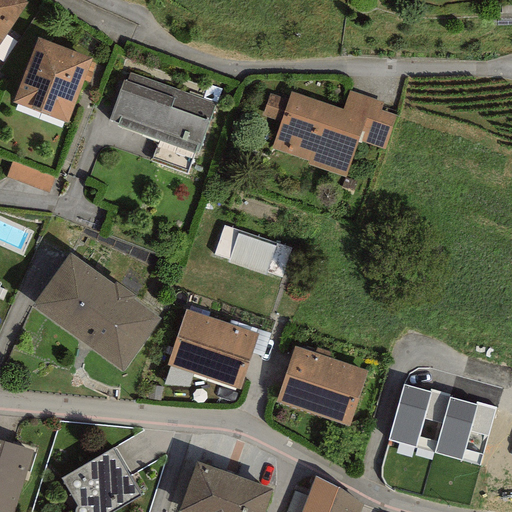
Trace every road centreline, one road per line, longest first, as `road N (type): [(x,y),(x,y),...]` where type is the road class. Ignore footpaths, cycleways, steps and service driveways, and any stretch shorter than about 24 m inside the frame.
road 1 (residential): [(511,64),(241,65),(164,50),(70,0)]
road 2 (residential): [(0,404),(242,424),(431,511)]
